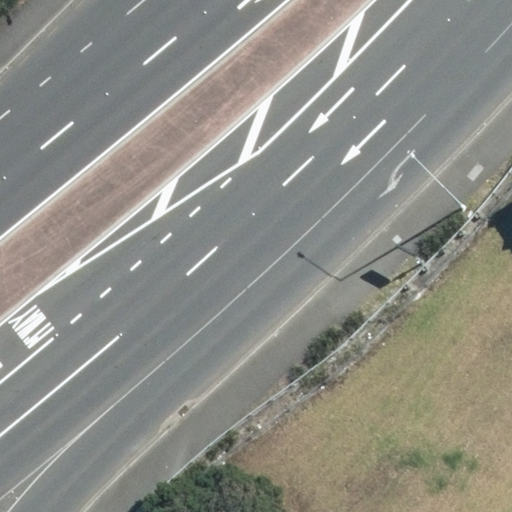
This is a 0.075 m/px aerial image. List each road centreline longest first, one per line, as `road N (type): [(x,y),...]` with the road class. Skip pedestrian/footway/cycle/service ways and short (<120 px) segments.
road 1 (primary): [(468,0),(193,263)]
road 2 (motorway): [(193,263),(33,511)]
road 3 (primary): [(193,263),(0,427)]
road 4 (primary): [(0,165),(187,0)]
